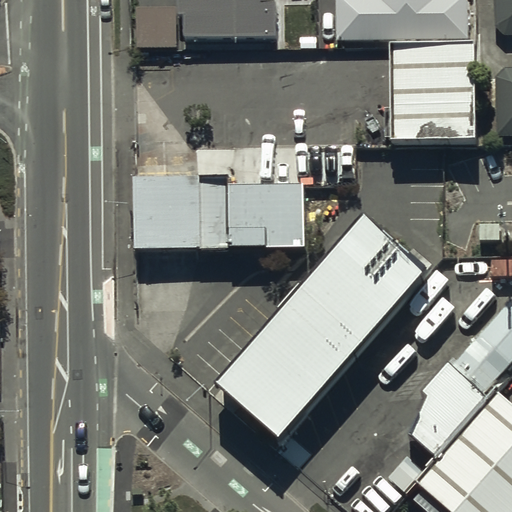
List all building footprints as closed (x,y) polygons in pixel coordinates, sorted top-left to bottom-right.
[(178,0),(178,27),(184,28),(183,46),(278,49),(279,6),(265,6),(264,0),(178,0)] [(335,0),(335,39),(468,39),(467,0),(335,0)] [(511,0),(494,0),(495,30),(503,42),(511,41),(511,0)] [(477,52),(389,51),(388,143),(476,144),(477,52)] [(493,142),(497,143),(511,142),(511,74),(505,75),(494,84),(493,142)] [(227,178),(133,178),(133,251),(304,251),(304,187),(227,187),(227,178)] [(425,272),(363,219),(216,388),(279,442),(425,272)] [(431,469),(495,397),(511,378),(511,299),(508,296),(422,393),(404,445),(431,469)] [(511,511),(511,411),(495,397),(431,469),(414,488),(441,511),(511,511)]
